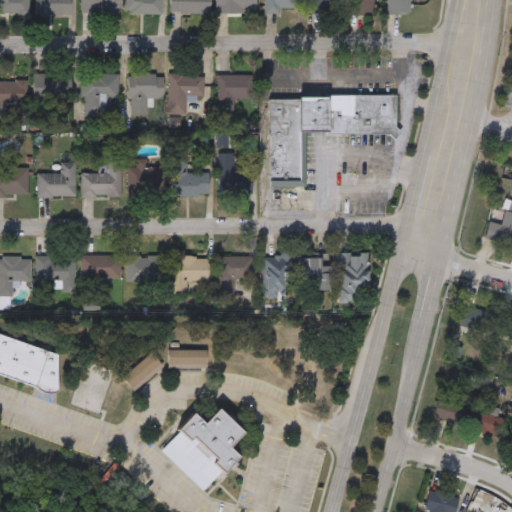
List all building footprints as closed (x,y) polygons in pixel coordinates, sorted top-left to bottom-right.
[(0,12),(0,0),(28,0),(28,12),(0,12)] [(70,0),(70,13),(35,13),(35,0),(70,0)] [(118,0),(118,12),(80,12),(80,0),(118,0)] [(161,0),(161,13),(123,13),(123,0),(161,0)] [(210,0),(210,12),(169,12),(169,0),(210,0)] [(214,12),(214,0),(255,0),(255,12),(214,12)] [(296,0),(296,11),(263,11),(263,0),(296,0)] [(304,0),(338,0),(338,11),(304,11),(304,0)] [(351,0),(373,0),(373,14),(351,14),(351,0)] [(387,14),(387,0),(409,0),(409,14),(387,14)] [(81,115),(81,72),(117,72),(117,98),(107,98),(107,115),(81,115)] [(127,74),(162,73),(162,99),(149,99),(149,113),(128,113),(127,74)] [(166,113),(167,73),(203,74),(202,99),(184,99),(184,114),(166,113)] [(71,103),(33,103),(33,74),(71,74),(71,103)] [(250,74),(251,97),(233,98),(233,110),(217,110),(216,74),(250,74)] [(26,114),(10,114),(10,103),(0,103),(0,80),(27,81),(26,114)] [(267,94),(395,94),(395,131),(302,131),(303,184),(268,184),(267,94)] [(217,154),(232,153),(232,171),(251,171),(251,193),(217,193),(217,154)] [(186,156),(186,171),(208,172),(207,196),(169,195),(169,156),(186,156)] [(162,195),(128,195),(127,170),(134,170),(134,161),(162,161),(162,195)] [(74,162),(74,196),(36,196),(36,172),(56,172),(56,162),(74,162)] [(0,167),(27,167),(27,195),(0,195),(0,167)] [(116,171),(116,196),(79,197),(79,171),(116,171)] [(498,222),(501,210),(511,211),(511,238),(511,243),(482,237),(486,219),(498,222)] [(335,252),(366,252),(366,292),(360,292),(360,303),(335,303),(335,252)] [(262,254),(290,253),(291,288),(279,289),(279,297),(262,297),(262,254)] [(74,291),(60,291),(60,280),(34,280),(34,255),(50,255),(50,256),(74,256),(74,291)] [(80,255),(118,255),(118,283),(80,283),(80,255)] [(162,281),(124,281),(124,255),(162,255),(162,281)] [(298,255),(331,256),(330,289),(316,289),(316,275),(298,274),(298,255)] [(0,295),(0,256),(30,256),(30,280),(11,280),(11,295),(0,295)] [(208,281),(187,280),(187,293),(170,293),(171,256),(208,257),(208,281)] [(218,256),(251,256),(251,279),(233,279),(233,295),(218,295),(218,256)] [(487,311),(480,330),(457,322),(463,304),(487,311)] [(511,337),(494,332),(501,311),(511,314),(511,337)] [(0,332),(56,351),(56,387),(51,389),(47,390),(42,389),(38,387),(35,384),(0,372),(0,332)] [(204,365),(166,365),(166,347),(204,347),(204,365)] [(120,375),(149,349),(161,364),(132,389),(120,375)] [(456,425),(427,414),(435,393),(447,398),(451,387),(468,393),(456,425)] [(491,434),(470,427),(478,400),(500,406),(497,415),(504,417),(498,436),(491,434)] [(157,448),(192,410),(203,420),(217,405),(242,428),(228,444),(237,452),(203,489),(157,448)] [(457,497),(451,511),(419,511),(429,486),(457,497)]
